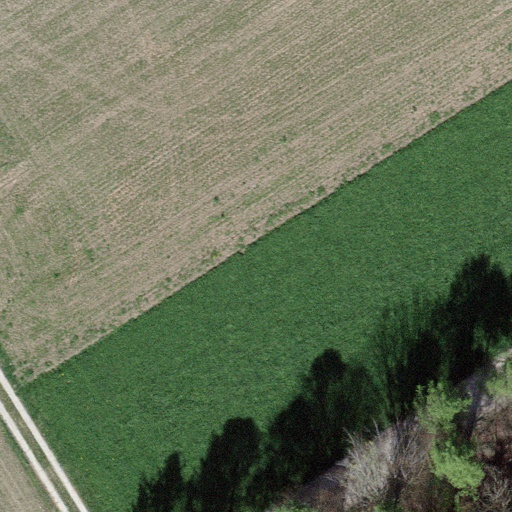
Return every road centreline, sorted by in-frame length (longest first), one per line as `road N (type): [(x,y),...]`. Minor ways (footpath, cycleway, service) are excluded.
road 1 (unclassified): [(511,367),(292,511)]
road 2 (track): [(77,511),(0,386)]
